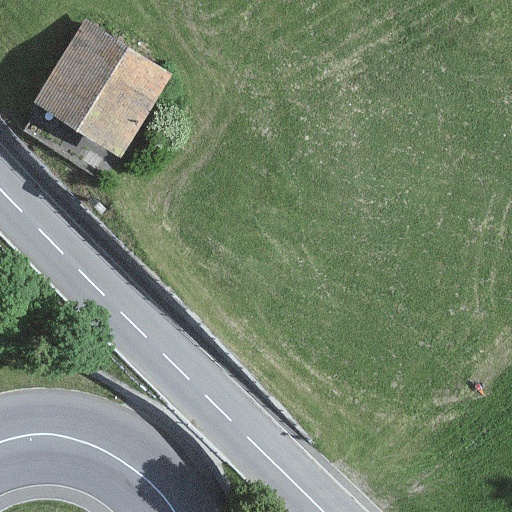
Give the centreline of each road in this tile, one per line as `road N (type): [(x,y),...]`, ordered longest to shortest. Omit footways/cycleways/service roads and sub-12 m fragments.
road 1 (residential): [(326,511),(0,189)]
road 2 (secondary): [(0,441),(49,433),(99,446),(171,511)]
